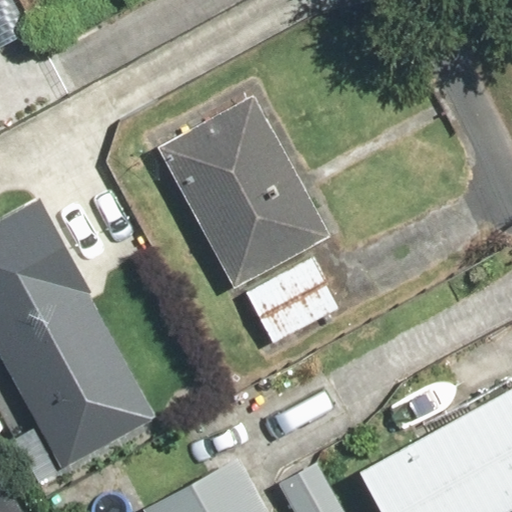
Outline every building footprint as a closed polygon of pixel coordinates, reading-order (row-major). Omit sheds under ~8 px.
[(250,94),(154,146),(229,284),(325,232),(250,94)] [(33,191),(0,209),(0,359),(63,469),(161,413),(33,191)] [(315,260),(245,291),(268,342),(337,311),(315,260)] [(501,511),(511,506),(511,382),(511,380),(352,468),(376,511),(501,511)] [(265,511),(232,454),(136,509),(137,511),(265,511)] [(22,511),(0,470),(0,511),(22,511)]
